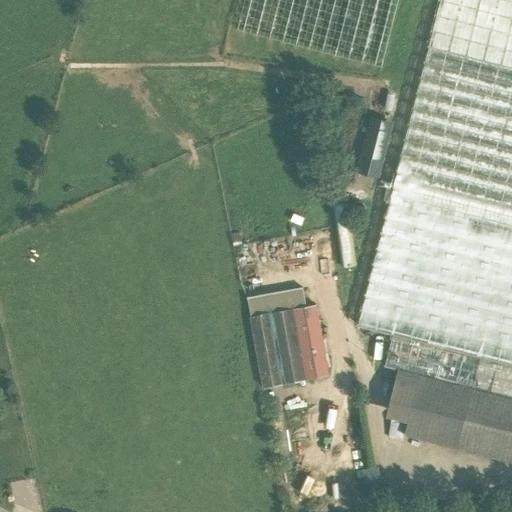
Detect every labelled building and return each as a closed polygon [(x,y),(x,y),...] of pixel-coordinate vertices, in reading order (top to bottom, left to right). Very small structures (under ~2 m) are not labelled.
[(387,62),(399,0),(320,0),(317,14),(310,13),(308,0),(307,0),(305,12),(307,24),(298,27),(300,45),(387,62)] [(511,0),(441,0),(359,326),(394,335),(386,366),(398,369),(398,372),(396,380),(386,416),(409,422),(405,435),(458,448),(511,461),(511,0)] [(394,124),(373,120),(362,155),(384,163),(394,124)] [(348,203),(331,207),(341,268),(357,265),(348,203)] [(318,304),(307,306),(303,288),(248,298),(251,316),(253,316),(265,387),(330,376),(318,304)]
